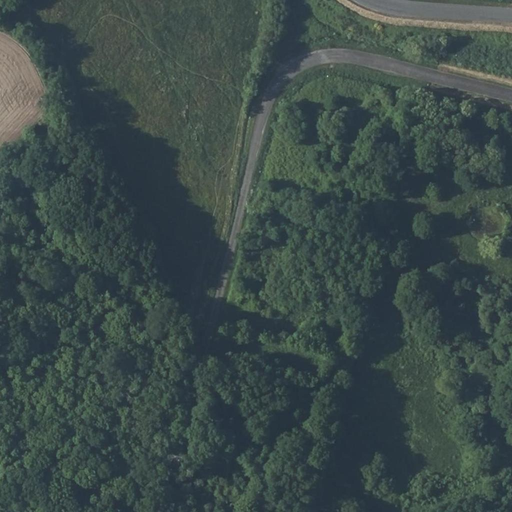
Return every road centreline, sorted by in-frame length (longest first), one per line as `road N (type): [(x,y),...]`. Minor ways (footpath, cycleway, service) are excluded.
road 1 (unclassified): [(160,511),(259,130),(285,72),(300,61),(349,55),(511,96)]
road 2 (residential): [(511,17),(364,0)]
